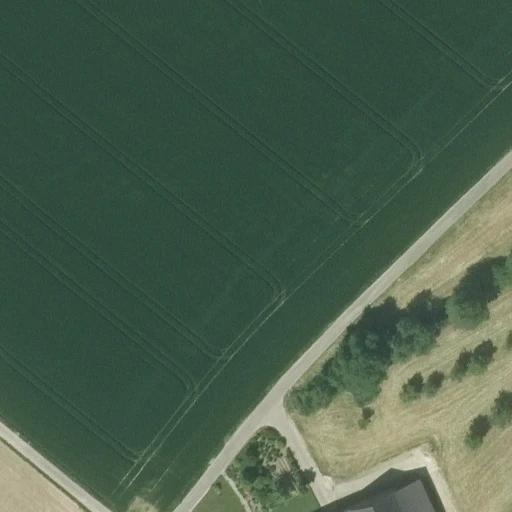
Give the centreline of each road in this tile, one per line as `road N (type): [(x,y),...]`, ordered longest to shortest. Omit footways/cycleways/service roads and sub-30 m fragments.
road 1 (unclassified): [(511,159),(303,361),(177,511)]
road 2 (track): [(0,432),(97,511)]
